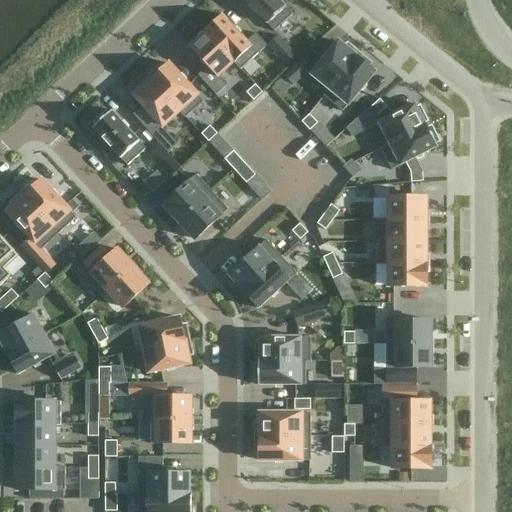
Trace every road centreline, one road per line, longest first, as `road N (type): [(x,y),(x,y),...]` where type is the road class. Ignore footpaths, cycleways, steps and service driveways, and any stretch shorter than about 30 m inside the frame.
road 1 (unknown): [(459,499),(445,323),(350,176),(325,0)]
road 2 (residential): [(35,121),(224,327),(226,497)]
road 3 (residential): [(476,98),(480,499)]
road 4 (residential): [(480,499),(226,497)]
road 5 (residential): [(167,0),(35,121)]
road 6 (residential): [(358,0),(476,98)]
